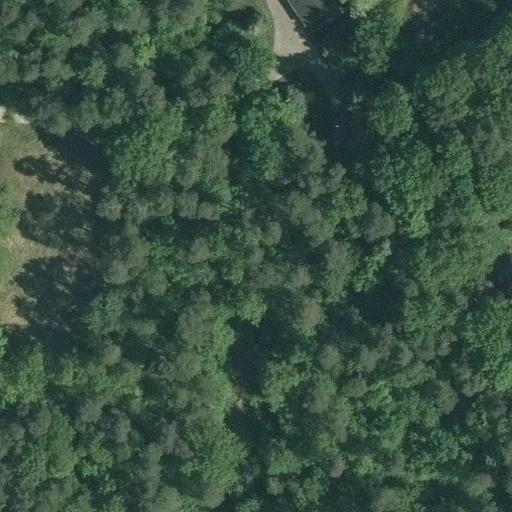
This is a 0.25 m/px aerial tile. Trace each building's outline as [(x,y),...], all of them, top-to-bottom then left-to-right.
[(287,0),(304,26),(341,3),(339,0),(287,0)] [(331,66),(400,21),(385,0),(378,0),(315,41),(331,66)] [(362,89),(386,75),(368,47),(345,61),(362,89)] [(65,82),(65,98),(89,98),(89,82),(65,82)] [(379,136),(375,136),(374,102),(351,103),(351,186),(375,186),(375,153),(379,153),(379,136)] [(487,262),(510,296),(511,295),(511,256),(507,249),(487,262)]
